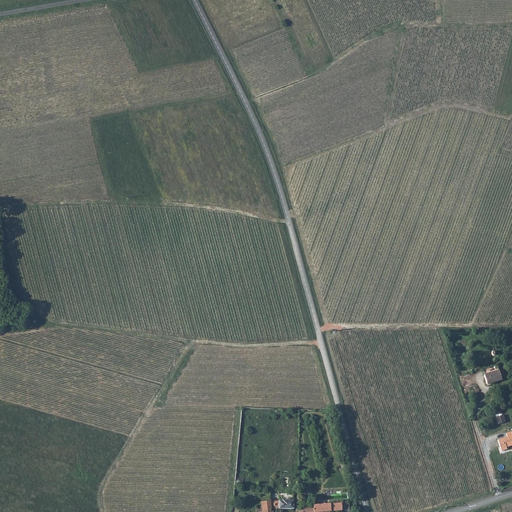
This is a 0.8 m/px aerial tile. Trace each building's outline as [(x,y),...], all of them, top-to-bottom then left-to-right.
[(501,379),(498,369),(482,375),(486,384),(501,379)] [(506,422),(504,415),(496,417),(498,424),(506,422)] [(502,452),(507,450),(507,448),(511,445),(511,432),(507,434),(508,437),(498,440),(502,452)] [(268,500),(262,501),(263,510),(260,511),(259,511),(272,511),(273,510),(270,510),(270,508),(294,508),(294,507),(294,500),(287,499),(278,500),(270,500),(268,500)] [(296,506),(296,507),(296,511),(299,511),(309,511),(332,510),(331,503),(300,505),(296,506)]
